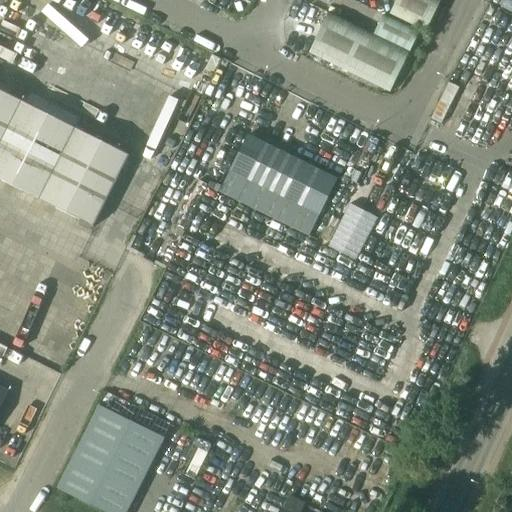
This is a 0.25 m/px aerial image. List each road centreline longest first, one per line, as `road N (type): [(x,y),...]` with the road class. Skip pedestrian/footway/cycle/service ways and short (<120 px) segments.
road 1 (unclassified): [(254,47),(383,113),(402,114),(465,0)]
road 2 (unclassified): [(24,511),(142,266)]
road 3 (tertiary): [(443,511),(511,364)]
